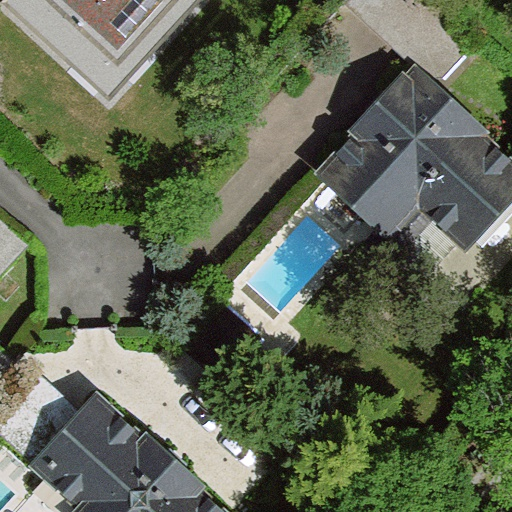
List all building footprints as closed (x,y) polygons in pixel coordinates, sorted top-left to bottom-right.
[(23,0),(44,19),(61,0),(23,0)] [(511,160),(416,71),(314,178),(382,242),(413,209),(462,255),(511,201),(511,160)] [(0,279),(24,252),(0,230),(0,279)] [(0,381),(18,362),(0,344),(0,381)] [(0,381),(0,429),(37,463),(86,508),(82,511),(225,511),(98,393),(81,411),(23,357),(18,362),(0,381)]
